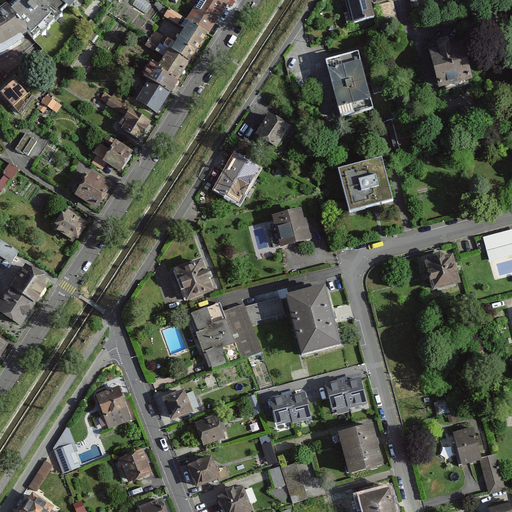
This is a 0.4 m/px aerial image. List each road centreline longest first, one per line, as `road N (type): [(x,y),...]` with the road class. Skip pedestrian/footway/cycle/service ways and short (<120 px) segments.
road 1 (residential): [(316,0),(111,316),(185,511)]
road 2 (residential): [(0,386),(246,0)]
road 3 (residential): [(511,215),(372,252),(355,268),(414,511)]
